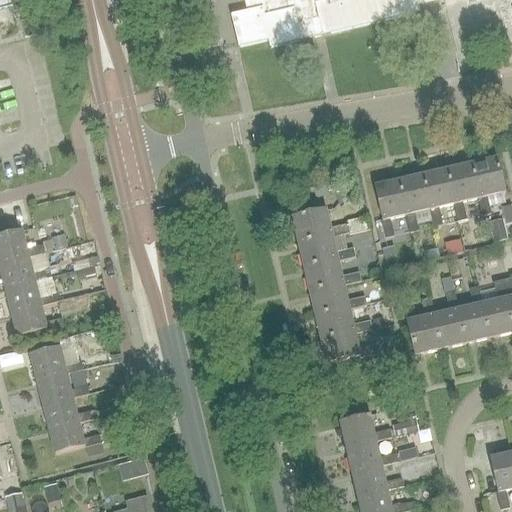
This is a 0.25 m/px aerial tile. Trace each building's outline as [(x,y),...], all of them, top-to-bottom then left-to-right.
[(0,0),(0,11),(12,8),(9,0),(0,0)] [(267,42),(269,49),(301,42),(300,41),(311,39),(322,36),(322,37),(323,37),(419,14),(417,3),(429,0),(241,0),(242,1),(243,1),(246,13),(230,16),(238,49),(267,42)] [(31,20),(20,23),(24,39),(35,36),(31,20)] [(496,161),(471,166),(479,200),(476,201),(480,218),(489,216),(485,199),(503,195),(496,161)] [(461,204),(476,201),(479,200),(471,166),(447,172),(454,206),(451,207),(455,224),(465,221),(461,204)] [(437,210),(451,207),(454,206),(447,172),(422,177),(430,212),(428,212),(431,229),(441,227),(437,210)] [(412,215),(428,212),(430,212),(422,177),(398,183),(406,217),(404,217),(408,235),(416,233),(412,215)] [(388,221),(404,217),(406,217),(398,183),(374,188),(381,222),(379,222),(383,240),(392,238),(388,221)] [(331,237),(331,240),(350,236),(347,227),(330,231),(325,212),(291,220),(297,245),(331,237)] [(347,223),(347,227),(350,236),(369,231),(366,218),(347,223)] [(0,238),(0,264),(28,258),(29,259),(45,255),(43,247),(26,251),(22,233),(0,238)] [(335,255),(331,240),(331,237),(297,245),(302,269),(336,261),(337,264),(355,260),(353,251),(335,255)] [(381,251),(387,271),(398,268),(393,248),(381,251)] [(0,264),(0,273),(4,290),(34,282),(35,284),(51,280),(49,271),(33,275),(29,259),(28,258),(0,264)] [(341,279),(337,264),(336,261),(302,269),(308,294),(342,286),(343,289),(361,285),(359,275),(341,279)] [(479,306),(487,341),(511,334),(511,280),(493,285),(497,302),(482,305),(479,306)] [(4,290),(10,315),(41,307),(41,308),(57,304),(55,296),(39,300),(35,284),(34,282),(4,290)] [(346,303),(343,289),(342,286),(308,294),(314,318),(348,310),(349,313),(366,309),(364,299),(346,303)] [(462,346),(487,341),(479,306),(482,305),(478,289),(469,291),(473,307),(458,311),(455,312),(462,346)] [(438,352),(462,346),(455,312),(458,311),(454,294),(445,296),(449,313),(434,316),(430,317),(438,352)] [(414,357),(438,352),(430,317),(434,316),(430,299),(421,302),(425,318),(406,323),(414,357)] [(41,307),(10,315),(17,340),(46,332),(47,333),(63,329),(61,320),(45,324),(41,308),(41,307)] [(352,328),(349,313),(348,310),(314,318),(319,343),(354,335),(354,337),(372,333),(370,324),(352,328)] [(358,353),(354,337),(354,335),(319,343),(325,367),(358,360),(359,362),(378,357),(376,349),(358,353)] [(29,357),(36,382),(66,374),(66,376),(83,372),(81,364),(64,368),(60,350),(29,357)] [(36,382),(42,407),(72,399),(73,401),(89,397),(87,388),(70,392),(66,376),(66,374),(36,382)] [(42,407),(48,432),(78,424),(79,425),(95,421),(93,413),(77,417),(73,401),(72,399),(42,407)] [(339,423),(344,449),(375,442),(375,445),(391,441),(389,432),(373,436),(369,417),(339,423)] [(405,419),(406,424),(392,427),(394,438),(417,433),(414,418),(405,419)] [(78,424),(48,432),(54,456),(84,449),(84,450),(101,445),(99,437),(83,441),(79,425),(78,424)] [(344,449),(350,474),(380,467),(381,469),(397,465),(395,457),(379,460),(375,445),(375,442),(344,449)] [(505,493),(511,491),(511,455),(489,461),(497,493),(495,494),(498,511),(501,511),(508,510),(505,493)] [(143,460),(131,463),(134,474),(146,472),(143,460)] [(380,467),(350,474),(356,499),(386,492),(387,494),(403,490),(401,482),(385,485),(381,469),(380,467)] [(386,492),(356,499),(358,511),(407,511),(407,506),(390,510),(387,494),(386,492)] [(128,511),(149,511),(146,499),(126,504),(128,511)]
